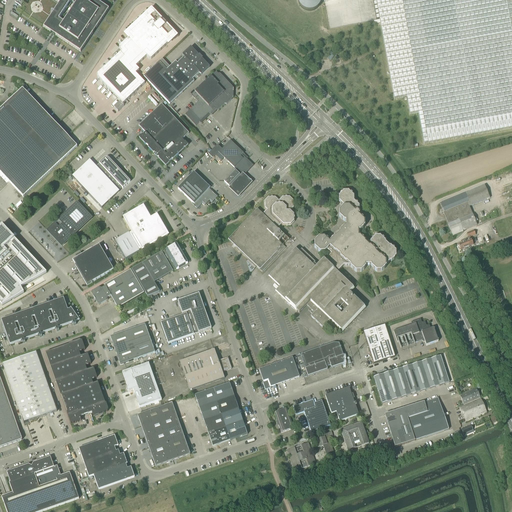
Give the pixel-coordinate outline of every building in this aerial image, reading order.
[(80,52),(96,28),(109,9),(104,6),(95,0),(53,0),(59,3),(43,27),(54,35),(80,52)] [(314,11),(318,9),(321,5),(322,2),(322,0),(298,0),(299,3),(301,6),(303,9),(307,11),(310,11),(314,11)] [(511,0),(375,0),(390,76),(393,94),(406,92),(409,110),(421,107),(425,129),(438,127),(441,145),(511,131),(511,0)] [(124,106),(123,105),(145,84),(136,74),(139,71),(136,67),(147,57),(149,59),(151,60),(175,37),(175,35),(169,28),(153,11),(150,11),(132,28),(127,34),(127,36),(129,38),(119,48),(119,50),(113,56),(113,58),(114,59),(97,75),(97,78),(120,102),(114,108),(118,112),(124,106)] [(191,48),(167,70),(159,62),(144,77),(170,105),(194,82),(192,80),(197,76),(198,78),(201,75),(209,67),(202,59),(203,58),(201,57),(199,55),(198,56),(191,48)] [(232,97),(233,96),(233,93),(232,92),(232,87),(228,83),(226,83),(224,81),(224,79),(220,74),(218,74),(216,72),(212,77),(211,76),(191,95),(198,103),(185,115),(196,126),(209,114),(210,115),(217,109),(218,110),(224,104),(227,104),(232,100),(232,97)] [(77,147),(67,136),(23,89),(0,109),(0,173),(23,198),(77,147)] [(162,105),(161,105),(139,126),(145,133),(140,138),(155,154),(154,155),(156,157),(157,156),(166,166),(187,146),(182,140),(189,134),(162,105)] [(226,137),(219,145),(222,149),(230,140),(226,137)] [(212,151),(209,155),(213,159),(216,156),(218,153),(219,154),(224,158),(235,169),(236,170),(224,182),(229,187),(242,173),(244,175),(245,173),(248,170),(252,165),(244,157),(245,156),(230,142),(222,150),(217,146),(212,151)] [(218,153),(216,156),(221,161),(224,158),(219,154),(218,153)] [(104,159),(96,167),(90,160),(72,177),(102,208),(119,192),(119,191),(122,188),(123,189),(130,182),(109,159),(108,159),(107,158),(106,158),(105,159),(104,159)] [(197,209),(202,203),(205,206),(209,201),(212,203),(218,197),(209,189),(210,188),(194,173),(178,189),(192,203),(192,204),(197,209)] [(237,199),(251,184),(241,175),(227,190),(237,199)] [(442,210),(443,213),(444,213),(449,224),(448,225),(453,236),(463,232),(462,231),(477,225),(472,215),(469,207),(489,198),(484,185),(440,204),(442,210)] [(334,277),(338,273),(344,266),(351,266),(351,267),(353,269),(352,270),(354,271),(356,272),(361,272),(363,270),(363,271),(365,269),(364,269),(366,267),(366,266),(371,266),(371,267),(373,269),(374,270),(376,272),(382,272),(383,270),(384,270),(385,269),(385,268),(387,266),(387,265),(390,261),(391,261),(393,259),(394,260),(395,258),(397,256),(396,251),(394,249),(395,249),(393,247),(393,248),(391,246),(390,246),(386,242),(386,241),(384,239),(383,237),(383,238),(381,236),(375,236),(374,238),(373,238),(372,239),(370,241),(370,242),(366,242),(366,241),(364,239),(362,238),(360,236),(359,236),(359,232),(360,232),(362,230),(364,228),(363,228),(365,226),(365,221),(363,219),(362,217),(362,218),(359,215),(360,214),(360,213),(359,212),(360,211),(360,206),(358,204),(356,202),(356,203),(354,201),(354,196),(352,194),(353,194),(351,192),(351,193),(349,191),(344,191),(342,193),(341,193),(340,194),(339,196),(339,201),(341,203),(340,204),(342,205),(344,206),(342,208),(341,209),(341,210),(339,212),(339,217),(341,219),(342,220),(343,220),(344,222),(346,222),(346,227),(345,227),(343,229),(342,228),(341,230),(340,232),(339,231),(338,231),(334,236),(334,237),(335,237),(333,239),(331,240),(332,240),(330,242),(328,240),(327,239),(325,237),(319,237),(318,239),(317,239),(316,240),(316,241),(314,243),(314,248),(316,250),(318,251),(320,253),(325,253),(327,251),(331,255),(325,261),(323,259),(317,264),(302,249),(297,254),(293,251),(270,275),(274,279),(272,281),(280,289),(280,288),(290,297),(285,302),(297,313),(298,312),(300,314),(307,306),(314,313),(310,317),(323,328),(326,324),(333,331),(336,327),(342,333),(366,308),(334,277)] [(260,271),(284,245),(289,240),(278,229),(282,224),(283,226),(286,226),(288,226),(291,226),(293,223),(292,223),(294,220),(294,219),(295,219),(295,217),(294,217),(294,215),(290,211),(294,208),(294,205),(294,203),(294,200),(290,197),(287,197),(287,196),(285,196),(285,197),(282,197),(279,200),(275,197),(273,197),(271,197),(268,197),(264,201),(265,204),(264,204),(264,206),(265,206),(265,208),(266,210),(262,214),(257,209),(228,240),(260,271)] [(77,204),(48,231),(48,232),(54,238),(52,240),(54,241),(55,240),(62,246),(91,219),(77,204)] [(124,219),(131,232),(132,233),(129,235),(129,234),(115,242),(126,260),(140,252),(139,251),(142,250),(142,251),(168,236),(157,216),(151,220),(143,207),(124,219)] [(5,229),(0,232),(0,303),(2,306),(24,293),(21,288),(46,273),(15,240),(10,234),(5,229)] [(470,237),(475,235),(474,231),(467,234),(468,238),(461,241),(462,244),(458,245),(460,250),(473,245),(470,237)] [(162,252),(132,270),(147,298),(160,293),(154,283),(173,272),(173,271),(176,269),(177,270),(188,263),(177,244),(165,250),(166,251),(162,253),(162,252)] [(113,271),(99,246),(73,261),(87,286),(113,271)] [(118,309),(119,308),(144,293),(131,270),(104,286),(105,287),(101,289),(100,288),(91,293),(99,306),(108,300),(107,300),(111,297),(118,309)] [(161,323),(166,337),(168,344),(198,333),(211,329),(199,294),(178,302),(182,314),(183,314),(183,315),(161,323)] [(71,309),(68,310),(64,299),(50,303),(50,302),(49,302),(49,301),(46,302),(47,304),(33,309),(33,308),(32,308),(32,307),(30,308),(30,310),(16,315),(16,314),(15,314),(15,313),(13,314),(13,316),(1,320),(10,345),(22,341),(23,343),(25,342),(25,341),(25,340),(39,335),(40,337),(42,336),(42,335),(42,334),(56,329),(57,331),(59,330),(59,329),(59,328),(73,323),(74,325),(76,325),(76,323),(76,322),(79,321),(71,309)] [(426,346),(438,342),(434,328),(431,329),(429,325),(426,326),(425,322),(422,323),(420,319),(411,323),(412,325),(393,332),(397,343),(398,342),(401,348),(408,346),(415,344),(415,343),(421,341),(425,342),(426,346)] [(145,325),(110,337),(120,365),(139,359),(142,358),(155,353),(145,325)] [(385,326),(364,333),(369,348),(368,348),(368,351),(370,354),(374,364),(395,357),(385,326)] [(94,417),(103,414),(107,412),(108,410),(106,404),(105,403),(98,383),(93,384),(92,380),(96,378),(97,377),(94,369),(93,369),(87,371),(85,366),(90,365),(91,363),(88,355),(87,355),(81,357),(79,353),(85,351),(85,350),(82,341),(80,340),(69,344),(68,345),(46,353),(61,396),(62,396),(67,412),(67,413),(70,423),(73,424),(81,422),(81,420),(80,417),(92,413),(93,416),(94,417)] [(346,363),(340,345),(339,344),(334,343),(300,355),(308,377),(327,370),(326,367),(331,366),(331,368),(346,363)] [(215,350),(180,361),(189,390),(225,379),(223,372),(232,369),(228,358),(218,361),(215,350)] [(24,423),(26,423),(57,412),(36,353),(3,365),(24,423)] [(431,359),(439,386),(449,383),(441,356),(431,359)] [(293,358),(259,370),(266,389),(299,377),(294,361),(293,358)] [(439,386),(431,359),(421,362),(430,389),(439,386)] [(430,389),(421,362),(412,365),(420,392),(430,389)] [(141,364),(142,366),(131,370),(122,373),(128,388),(126,388),(127,392),(133,390),(140,408),(162,400),(149,364),(145,365),(144,363),(141,364)] [(412,365),(402,368),(411,395),(420,392),(412,365)] [(402,368),(393,371),(401,398),(411,395),(402,368)] [(154,374),(158,385),(165,383),(161,371),(154,374)] [(401,398),(393,371),(383,374),(392,401),(401,398)] [(392,401),(383,374),(374,378),(382,404),(392,401)] [(0,448),(22,440),(0,377),(0,448)] [(217,402),(234,396),(229,383),(195,396),(199,409),(217,402)] [(336,412),(339,422),(359,415),(355,406),(356,405),(356,403),(354,403),(349,388),(325,396),(331,414),(336,412)] [(477,389),(460,396),(464,405),(480,398),(477,389)] [(234,396),(217,402),(221,415),(238,409),(234,396)] [(449,430),(447,424),(438,398),(425,402),(429,412),(427,412),(417,416),(409,418),(416,441),(449,430)] [(471,403),(460,408),(465,420),(465,421),(472,418),(481,415),(487,412),(484,406),(481,399),(473,403),(471,403)] [(330,427),(326,413),(322,402),(314,404),(313,400),(293,407),(296,415),(304,413),(311,433),(330,427)] [(217,402),(199,409),(204,421),(221,415),(217,402)] [(424,402),(414,406),(417,416),(427,412),(424,402)] [(164,406),(137,416),(155,467),(190,455),(172,404),(164,406)] [(414,406),(405,409),(408,419),(409,418),(417,416),(414,406)] [(243,422),(238,409),(221,415),(226,428),(243,422)] [(405,409),(394,412),(400,428),(410,425),(408,419),(405,409)] [(281,433),(293,429),(286,410),(274,414),(281,433)] [(400,428),(394,412),(385,415),(390,431),(400,428)] [(221,415),(204,421),(208,434),(226,428),(221,415)] [(248,435),(243,422),(226,428),(230,441),(248,435)] [(348,451),(369,444),(361,423),(340,430),(348,451)] [(415,441),(410,425),(400,428),(405,444),(415,441)] [(463,435),(473,431),(471,426),(461,430),(463,435)] [(230,441),(226,428),(208,434),(213,447),(230,441)] [(400,428),(390,431),(395,447),(397,447),(405,444),(400,428)] [(324,433),(325,437),(314,441),(316,448),(323,446),(328,460),(335,457),(326,432),(324,433)] [(117,452),(117,451),(116,447),(118,446),(115,436),(79,449),(84,463),(117,452)] [(295,471),(316,464),(308,443),(287,451),(295,471)] [(117,452),(84,463),(89,478),(94,476),(126,465),(127,464),(124,454),(120,455),(119,451),(117,451),(117,452)] [(29,465),(7,473),(10,483),(9,483),(13,493),(2,497),(6,511),(42,511),(76,500),(79,499),(70,473),(61,476),(57,466),(54,468),(50,458),(33,464),(32,467),(29,465)] [(127,469),(126,465),(94,476),(99,490),(134,478),(131,468),(127,469)]
